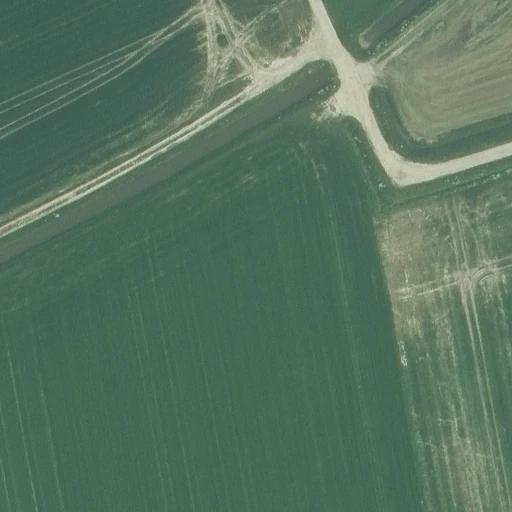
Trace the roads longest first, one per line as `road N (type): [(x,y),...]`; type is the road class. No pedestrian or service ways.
road 1 (track): [(0,226),(218,114),(332,41)]
road 2 (track): [(313,0),(383,154),(403,174),(511,149)]
